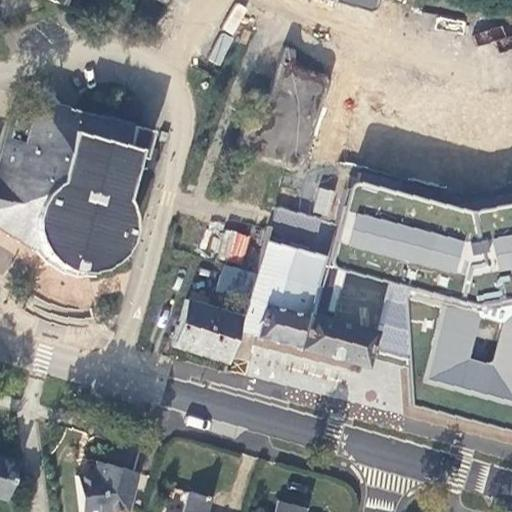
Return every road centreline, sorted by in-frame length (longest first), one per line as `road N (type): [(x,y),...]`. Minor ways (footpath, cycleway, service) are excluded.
road 1 (residential): [(118,378),(179,115),(171,80),(140,56),(87,54),(0,70)]
road 2 (tertiary): [(391,453),(118,378)]
road 3 (tertiary): [(511,486),(391,453)]
road 4 (tertiary): [(118,378),(0,342)]
